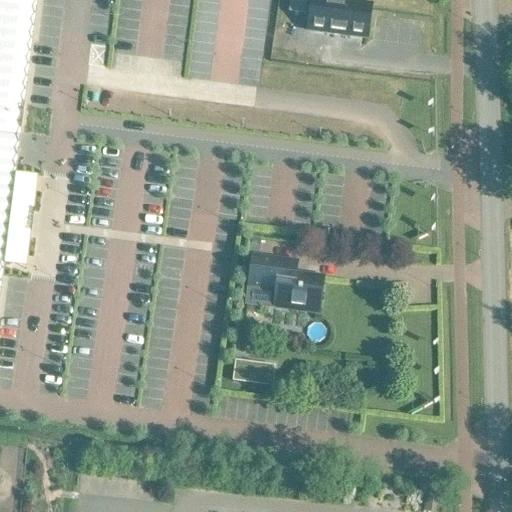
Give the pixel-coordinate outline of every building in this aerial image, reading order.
[(0,0),(0,300),(4,264),(10,217),(15,176),(20,141),(37,0),(0,0)] [(310,15),(312,3),(290,0),(289,13),(310,15)] [(367,41),(371,9),(312,2),(312,3),(310,15),(308,34),(367,41)] [(320,316),(324,280),(297,277),(298,265),(255,259),(250,291),(278,295),(276,310),(320,316)] [(236,362),(233,382),(271,386),(273,367),(236,362)]
